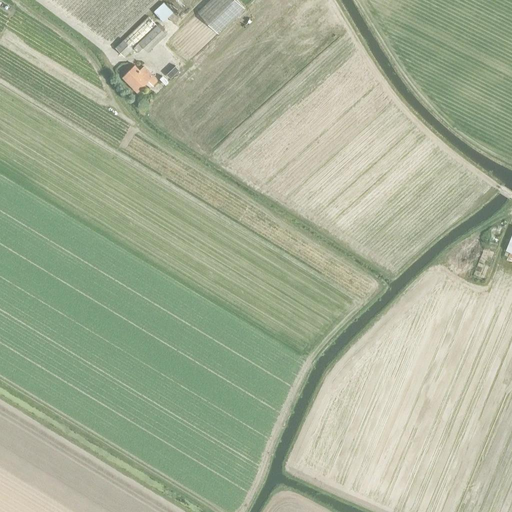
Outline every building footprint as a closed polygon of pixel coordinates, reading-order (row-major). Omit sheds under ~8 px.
[(174,22),(179,17),(163,2),(153,11),(163,21),(167,16),(174,22)] [(191,57),(217,33),(198,13),(195,16),(206,28),(195,39),(196,40),(185,50),(191,57)] [(124,39),(132,47),(156,24),(148,16),(124,39)] [(157,24),(136,45),(133,47),(138,52),(143,47),(147,52),(166,34),(157,24)] [(132,48),(132,47),(124,39),(116,47),(124,56),(129,52),(131,53),(134,51),(132,48)] [(170,76),(179,68),(175,64),(167,73),(170,76)] [(153,85),(157,80),(143,66),(140,69),(135,65),(123,76),(137,91),(149,80),(153,85)]
